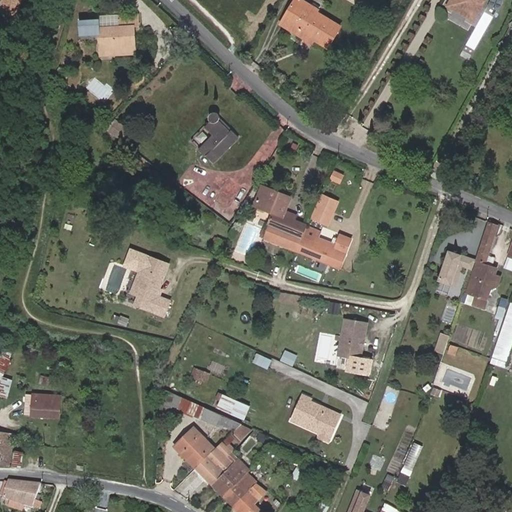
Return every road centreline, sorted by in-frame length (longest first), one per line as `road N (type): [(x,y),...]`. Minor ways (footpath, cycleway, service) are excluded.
road 1 (tertiary): [(170,0),(311,128),(511,219)]
road 2 (residential): [(0,473),(141,492),(185,511)]
